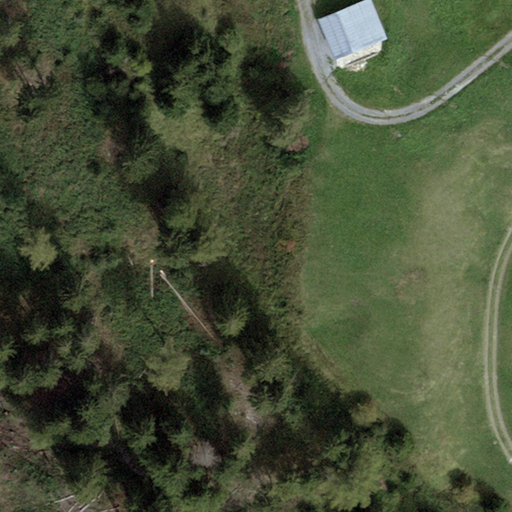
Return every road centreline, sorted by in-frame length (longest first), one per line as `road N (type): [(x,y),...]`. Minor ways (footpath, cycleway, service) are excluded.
road 1 (track): [(301,0),(345,108),(395,121),(453,91),(511,45)]
road 2 (track): [(511,237),(499,270),(491,376),(499,433),(511,449)]
